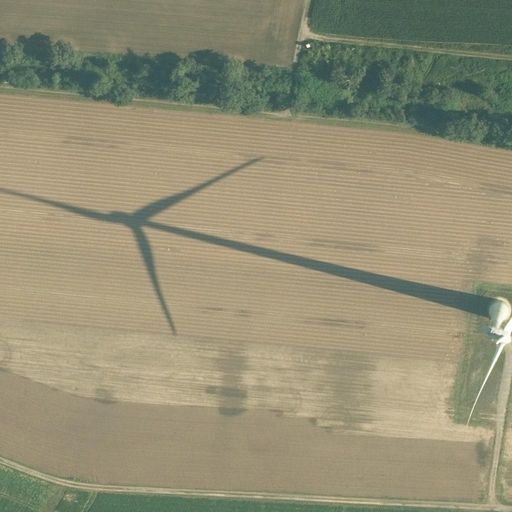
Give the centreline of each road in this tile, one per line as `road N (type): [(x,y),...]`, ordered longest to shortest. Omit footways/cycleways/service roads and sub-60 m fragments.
road 1 (track): [(0,462),(48,480),(511,508)]
road 2 (track): [(511,141),(0,91)]
road 3 (track): [(305,35),(511,56)]
